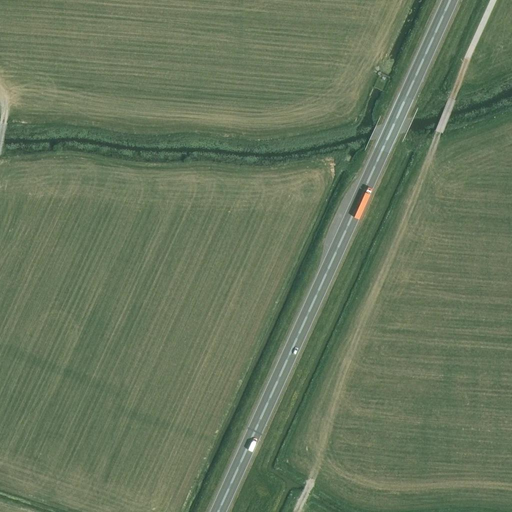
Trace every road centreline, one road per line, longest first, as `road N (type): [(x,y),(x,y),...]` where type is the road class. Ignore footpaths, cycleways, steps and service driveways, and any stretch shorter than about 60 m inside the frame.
road 1 (trunk): [(217,511),(449,0)]
road 2 (track): [(438,133),(493,0)]
